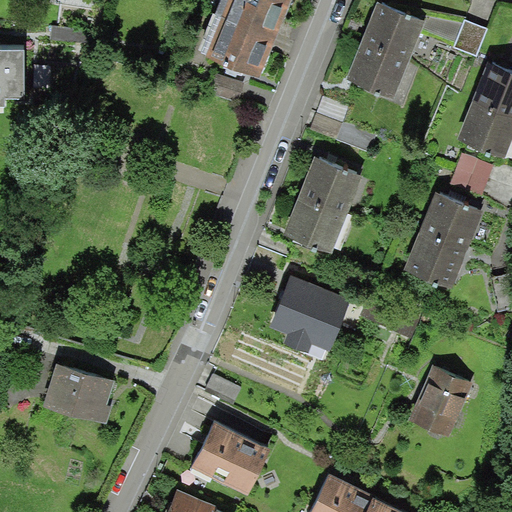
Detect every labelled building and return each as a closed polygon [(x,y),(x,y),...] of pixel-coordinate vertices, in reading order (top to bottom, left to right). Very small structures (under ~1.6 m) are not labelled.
[(292,0),(224,0),(204,58),(264,79),(292,0)] [(424,19),(377,3),(363,40),(411,58),(420,34),(476,57),(487,28),(463,19),(461,22),(424,19)] [(410,61),(362,43),(348,79),(396,97),(410,61)] [(24,49),(0,49),(0,99),(24,99),(24,49)] [(511,145),(511,69),(490,61),(460,140),(507,157),(511,145)] [(382,117),(324,95),(311,130),(368,152),(382,117)] [(493,167),(459,155),(450,182),(484,193),(493,167)] [(363,177),(317,158),(286,232),(332,251),(363,177)] [(482,206),(439,189),(408,268),(451,285),(482,206)] [(325,291),(283,276),(267,321),(310,336),(325,291)] [(116,377),(59,361),(46,405),(104,421),(116,377)] [(471,382),(431,366),(410,419),(450,435),(471,382)] [(244,387),(214,374),(206,389),(236,403),(244,387)] [(273,447),(215,419),(193,466),(250,493),(273,447)] [(416,511),(330,473),(312,511),(416,511)] [(229,511),(180,491),(171,511),(229,511)]
